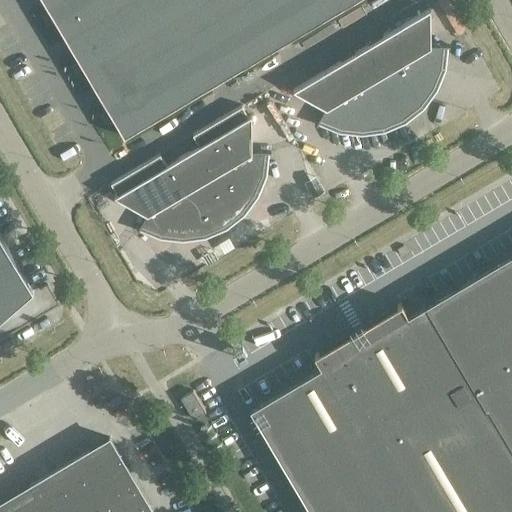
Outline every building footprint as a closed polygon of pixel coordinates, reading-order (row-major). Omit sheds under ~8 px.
[(144,0),(47,0),(44,2),(54,19),(49,22),(53,29),(58,26),(65,37),(83,26),(87,34),(144,0)] [(224,20),(211,0),(144,0),(87,34),(91,41),(74,52),(84,69),(78,72),(82,78),(88,75),(94,87),(112,76),(117,83),(224,20)] [(211,0),(224,20),(257,0),(211,0)] [(257,0),(224,20),(249,62),(353,0),(257,0)] [(430,8),(362,48),(403,118),(411,112),(415,117),(416,116),(412,111),(420,105),(433,87),(441,67),(443,46),(450,46),(450,45),(442,45),(430,45),(430,8)] [(249,62),(224,20),(117,83),(121,91),(103,101),(110,113),(104,116),(108,122),(114,119),(124,136),(249,62)] [(403,118),(362,48),(293,89),(326,107),(320,117),(316,124),(317,125),(320,119),(340,127),(361,130),(383,126),(392,122),(395,128),(396,128),(393,122),(403,118)] [(200,144),(183,154),(224,224),(232,218),(236,223),(237,222),(233,217),(241,211),(254,193),(262,173),(264,152),(271,152),(271,151),(263,151),(251,152),(251,114),(248,115),(242,105),(194,134),(200,144)] [(138,231),(141,225),(161,233),(182,236),(204,233),(213,229),(216,234),(217,234),(214,228),(224,224),(183,154),(166,164),(160,154),(112,182),(118,193),(114,195),(147,214),(141,223),(137,230),(138,231)] [(0,303),(33,291),(0,236),(0,303)] [(511,511),(511,252),(407,314),(401,304),(314,355),(321,366),(250,407),(311,511),(511,511)] [(206,411),(193,390),(180,397),(193,419),(206,411)] [(153,511),(109,436),(108,437),(29,484),(34,492),(0,511),(153,511)]
